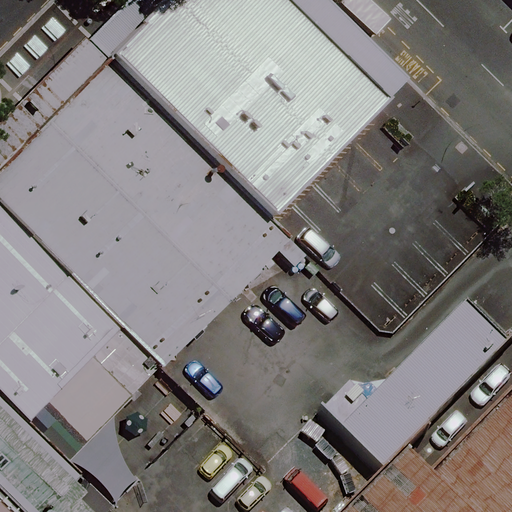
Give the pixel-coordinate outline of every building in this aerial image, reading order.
[(251,0),(146,0),(72,77),(232,231),(358,102),(251,0)] [(511,0),(499,0),(511,12),(511,0)] [(72,77),(0,151),(0,258),(121,375),(247,246),(232,231),(72,77)] [(100,396),(121,375),(0,258),(0,425),(63,361),(100,396)] [(316,438),(365,484),(374,474),(479,362),(431,317),(316,438)] [(511,511),(511,389),(506,384),(397,496),(374,474),(365,484),(336,511),(511,511)] [(307,511),(336,511),(365,484),(316,438),(295,419),(254,463),(307,511)] [(0,511),(79,511),(0,435),(0,511)]
